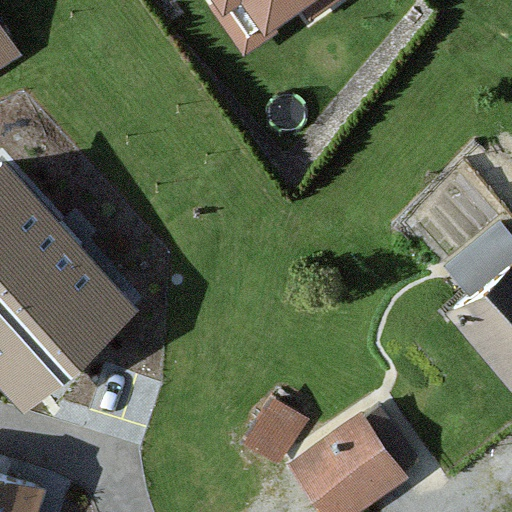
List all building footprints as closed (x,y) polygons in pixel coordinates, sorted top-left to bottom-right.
[(197,0),(235,57),(273,33),(265,21),(294,2),(304,17),(330,0),(197,0)] [(137,293),(6,146),(0,150),(0,372),(21,396),(137,293)] [(511,252),(446,308),(511,386),(511,252)] [(262,391),(230,442),(267,466),(300,415),(262,391)] [(287,451),(326,511),(341,511),(406,471),(362,403),(287,451)] [(0,511),(35,511),(46,477),(0,463),(0,511)]
